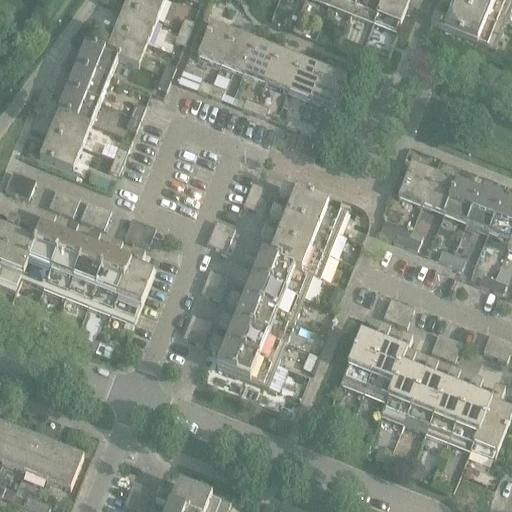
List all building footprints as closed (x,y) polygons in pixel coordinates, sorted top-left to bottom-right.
[(160,0),(128,0),(124,12),(158,25),(167,3),(160,0)] [(306,0),(306,1),(328,9),(332,0),(306,0)] [(332,0),(328,9),(351,18),(357,0),(332,0)] [(357,0),(351,18),(373,27),(383,0),(357,0)] [(383,0),(373,27),(397,37),(409,9),(412,0),(383,0)] [(423,1),(419,0),(412,0),(409,9),(418,13),(423,1)] [(511,14),(511,9),(488,0),(458,0),(458,2),(453,0),(442,0),(440,6),(454,12),(505,32),(511,14)] [(511,0),(488,0),(511,9),(511,0)] [(432,5),(423,1),(418,13),(428,17),(432,5)] [(158,25),(124,12),(115,35),(149,48),(158,25)] [(505,32),(454,12),(449,24),(435,19),(431,29),(496,55),(505,32)] [(185,23),(180,35),(190,39),(195,27),(185,23)] [(198,61),(221,70),(234,36),(212,27),(198,61)] [(149,48),(115,35),(106,56),(106,57),(119,62),(119,63),(140,71),(149,48)] [(190,39),(180,35),(176,46),(185,50),(190,39)] [(257,45),(234,36),(221,70),(244,79),(257,45)] [(280,54),(257,45),(244,79),(266,88),(280,54)] [(85,48),(77,68),(111,82),(119,63),(119,62),(106,57),(106,56),(85,48)] [(302,63),(280,54),(266,88),(289,97),(302,63)] [(324,72),(302,63),(289,97),(311,106),(324,72)] [(77,68),(67,93),(101,106),(111,82),(77,68)] [(167,68),(162,80),(172,84),(177,72),(167,68)] [(347,81),(324,72),(311,106),(334,115),(347,81)] [(172,84),(162,80),(158,91),(167,95),(172,84)] [(202,85),(198,95),(209,99),(213,90),(202,85)] [(225,95),(213,90),(209,99),(221,104),(225,95)] [(67,93),(59,115),(93,128),(101,106),(67,93)] [(246,103),(242,113),(255,118),(258,108),(246,103)] [(137,108),(132,118),(142,122),(146,111),(137,108)] [(270,113),(258,108),(255,118),(266,122),(270,113)] [(59,115),(49,138),(83,152),(93,128),(59,115)] [(142,122),(132,118),(127,131),(137,135),(142,122)] [(291,121),(287,131),(299,135),(303,126),(291,121)] [(314,130),(303,126),(299,135),(311,140),(314,130)] [(74,175),(83,152),(49,138),(40,161),(74,175)] [(119,152),(114,164),(124,168),(129,156),(119,152)] [(124,168),(114,164),(109,176),(119,180),(124,168)] [(421,211),(435,177),(412,168),(399,202),(421,211)] [(13,176),(9,185),(21,190),(25,180),(13,176)] [(457,186),(435,177),(421,211),(443,220),(457,186)] [(36,185),(25,180),(21,190),(33,195),(36,185)] [(21,190),(9,185),(5,195),(17,199),(21,190)] [(466,229),(479,195),(457,186),(443,220),(466,229)] [(263,192),(253,188),(249,199),(258,203),(263,192)] [(348,215),(283,189),(279,200),(292,205),(288,217),(339,237),(348,215)] [(33,195),(21,190),(17,199),(29,204),(33,195)] [(272,195),(263,192),(258,203),(267,207),(272,195)] [(57,193),(53,203),(65,208),(69,198),(57,193)] [(501,203),(479,195),(466,229),(488,237),(501,203)] [(81,203),(69,198),(65,208),(77,212),(81,203)] [(258,203),(249,199),(244,211),(253,215),(258,203)] [(65,208),(53,203),(50,212),(61,217),(65,208)] [(267,207),(258,203),(253,215),(263,219),(267,207)] [(511,207),(501,203),(488,237),(510,246),(511,247),(511,243),(511,207)] [(88,206),(85,215),(96,220),(100,211),(88,206)] [(77,212),(65,208),(61,217),(73,222),(77,212)] [(112,215),(100,211),(96,220),(108,225),(112,215)] [(339,237),(288,217),(287,217),(274,212),(270,222),(283,227),(278,239),(330,260),(339,237)] [(96,220),(85,215),(81,225),(92,230),(96,220)] [(47,220),(41,233),(42,233),(22,285),(23,285),(44,294),(64,242),(52,237),(57,224),(47,220)] [(108,225),(96,220),(92,230),(104,234),(108,225)] [(5,234),(0,231),(0,278),(16,238),(15,238),(21,225),(11,221),(5,234)] [(145,229),(133,224),(129,233),(141,238),(145,229)] [(217,225),(212,237),(222,241),(226,229),(217,225)] [(74,246),(79,233),(69,229),(64,242),(44,294),(66,303),(87,251),(86,251),(74,246)] [(157,233),(145,229),(141,238),(153,243),(156,234),(157,233)] [(236,233),(226,229),(222,241),(231,244),(236,233)] [(27,243),(16,238),(0,278),(0,291),(17,298),(22,285),(23,285),(22,285),(42,233),(41,233),(33,230),(27,243)] [(141,238),(129,233),(125,243),(137,248),(141,238)] [(330,260),(278,239),(265,234),(261,244),(274,249),(269,262),(269,263),(314,280),(314,281),(320,284),(330,260)] [(222,241),(212,237),(207,249),(217,252),(222,241)] [(398,237),(394,247),(405,251),(409,242),(398,237)] [(101,242),(91,238),(86,251),(87,251),(66,303),(88,312),(109,260),(108,260),(96,255),(101,242)] [(153,243),(141,238),(137,248),(149,252),(153,243)] [(231,244),(222,241),(217,252),(226,256),(231,244)] [(421,247),(409,242),(405,251),(418,256),(421,247)] [(124,251),(114,247),(108,260),(109,260),(88,312),(110,320),(131,269),(130,269),(118,264),(124,251)] [(269,262),(256,257),(249,254),(245,264),(259,270),(254,281),(305,302),(314,281),(314,280),(269,263),(269,262)] [(443,255),(439,265),(451,270),(455,260),(443,255)] [(146,260),(136,256),(131,269),(110,320),(134,330),(155,279),(141,273),(146,260)] [(466,265),(455,260),(451,270),(462,274),(466,265)] [(211,274),(206,286),(216,290),(220,278),(211,274)] [(254,282),(241,276),(237,287),(250,292),(245,304),(297,324),(305,302),(254,281),(254,282)] [(230,282),(220,278),(216,290),(225,294),(230,282)] [(483,280),(480,290),(491,294),(494,285),(483,280)] [(507,290),(495,285),(494,285),(491,294),(503,299),(507,290)] [(216,290),(206,286),(201,298),(211,302),(216,290)] [(225,294),(216,290),(211,302),(220,306),(225,294)] [(288,347),(297,324),(245,304),(232,299),(228,309),(241,314),(236,326),(288,347)] [(392,304),(388,313),(399,318),(403,308),(392,304)] [(415,313),(403,308),(399,318),(411,323),(415,313)] [(399,318),(388,313),(384,323),(396,328),(399,318)] [(411,323),(399,318),(396,328),(407,332),(411,323)] [(193,319),(188,331),(198,335),(203,323),(193,319)] [(223,321),(219,331),(232,336),(227,348),(279,369),(288,347),(236,326),(223,321)] [(212,327),(203,323),(198,335),(207,338),(212,327)] [(57,328),(52,339),(61,343),(66,331),(57,328)] [(376,344),(362,338),(341,389),(365,399),(386,348),(391,334),(381,330),(376,344)] [(198,335),(188,331),(184,343),(193,346),(198,335)] [(207,338),(198,335),(193,346),(203,350),(207,338)] [(451,343),(439,338),(435,348),(447,353),(451,343)] [(491,338),(488,347),(499,352),(503,343),(491,338)] [(398,352),(386,348),(365,399),(386,407),(407,356),(408,356),(413,343),(403,339),(398,352)] [(214,343),(210,353),(223,359),(218,373),(269,393),(279,369),(227,348),(214,343)] [(463,348),(451,343),(447,353),(459,357),(463,348)] [(511,354),(511,346),(503,343),(499,352),(511,357),(511,354)] [(499,352),(488,347),(484,357),(496,361),(499,352)] [(447,353),(435,348),(431,357),(443,362),(447,353)] [(511,357),(499,352),(496,361),(507,366),(511,357)] [(459,357),(447,353),(443,362),(455,367),(459,357)] [(407,356),(386,407),(381,420),(403,429),(423,378),(411,373),(417,360),(408,357),(408,356),(407,356)] [(434,382),(439,369),(429,365),(423,378),(403,429),(425,438),(446,387),(434,382)] [(456,391),(461,378),(451,374),(446,387),(425,438),(447,447),(468,396),(456,391)] [(473,383),(468,396),(447,447),(469,456),(490,405),(478,400),(483,387),(473,383)] [(496,392),(490,405),(469,456),(494,466),(511,420),(511,413),(500,409),(506,396),(496,392)] [(283,412),(280,420),(286,423),(290,414),(283,412)] [(18,434),(0,426),(0,466),(4,468),(18,434)] [(40,443),(18,434),(4,468),(26,477),(40,443)] [(62,452),(40,443),(26,477),(49,486),(62,452)] [(84,461),(62,452),(49,486),(71,494),(84,461)] [(380,452),(376,461),(388,466),(392,456),(380,452)] [(134,486),(130,498),(139,501),(149,505),(153,493),(134,486)] [(174,501),(160,496),(157,506),(170,511),(171,511),(229,511),(231,508),(179,487),(174,501)] [(130,498),(125,509),(132,511),(145,511),(149,505),(139,501),(130,498)] [(27,501),(24,511),(26,511),(37,511),(40,506),(27,501)]
